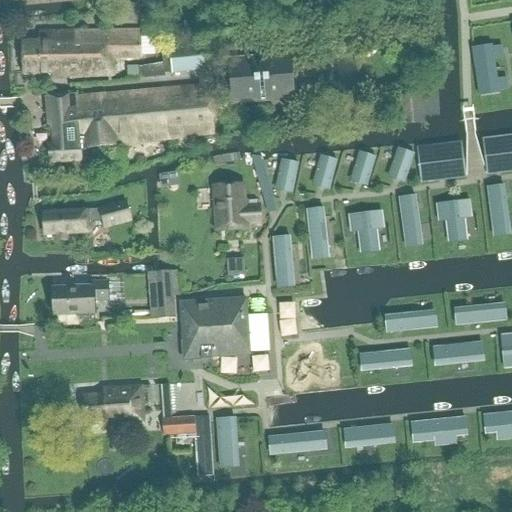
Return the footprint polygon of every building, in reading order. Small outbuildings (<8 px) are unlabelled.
[(162,8),(161,0),(140,0),(141,9),(162,8)] [(115,28),(114,32),(50,33),(51,43),(22,44),(22,75),(51,74),(51,79),(64,78),(113,77),(114,61),(141,60),(140,27),(115,28)] [(492,45),(470,48),(477,97),(499,94),(499,91),(509,90),(507,78),(497,79),(495,59),(504,58),(502,46),(493,47),(492,45)] [(173,72),(202,70),(201,47),(171,50),(173,72)] [(253,59),(229,61),(233,102),(293,96),(289,56),(265,58),(265,64),(254,65),(253,59)] [(85,150),(172,140),(191,138),(213,136),(207,86),(168,90),(75,98),(75,95),(49,97),(51,116),(53,145),(48,146),(49,163),(79,161),(78,153),(86,153),(85,150)] [(511,136),(482,140),(486,176),(511,172),(511,136)] [(465,178),(461,143),(416,148),(420,184),(465,178)] [(398,147),(387,178),(404,184),(415,154),(398,147)] [(359,152),(349,182),(367,187),(376,157),(359,152)] [(277,211),(262,158),(251,156),(267,214),(277,211)] [(320,156),(311,186),(329,191),(337,161),(320,156)] [(280,159),(274,190),(292,194),(299,163),(280,159)] [(247,230),(247,226),(263,225),(262,208),(256,208),(255,200),(244,201),(243,185),(213,186),(215,232),(247,230)] [(504,185),(486,188),(492,238),(511,236),(504,185)] [(416,196),(398,198),(405,249),(423,246),(416,196)] [(470,200),(436,204),(438,222),(445,221),(448,244),(468,242),(465,219),(472,218),(470,200)] [(90,233),(90,223),(102,221),(104,228),(132,221),(127,201),(99,208),(99,209),(89,211),(42,214),(44,236),(90,233)] [(323,208),(305,210),(311,261),(329,259),(323,208)] [(382,210),(347,215),(349,234),(357,233),(360,254),(380,252),(377,231),(385,230),(382,210)] [(291,236),(272,238),(276,289),(295,287),(291,236)] [(244,277),(243,259),(225,260),(226,277),(244,277)] [(173,272),(147,273),(148,292),(156,292),(156,301),(157,320),(175,318),(174,288),(173,272)] [(94,315),(94,302),(109,302),(108,281),(90,281),(91,287),(51,288),(52,316),(94,315)] [(246,317),(245,300),(180,304),(184,360),(249,355),(247,326),(246,317)] [(505,304),(453,309),(455,327),(506,322),(505,304)] [(435,311),(384,316),(386,334),(437,329),(435,311)] [(265,316),(246,317),(249,355),(268,354),(265,316)] [(511,334),(500,335),(503,371),(511,369),(511,334)] [(482,342),(432,348),(434,368),(485,363),(482,342)] [(410,349),(358,355),(360,373),(412,367),(410,349)] [(143,425),(141,387),(110,389),(107,395),(82,397),(83,423),(104,421),(104,427),(143,425)] [(511,412),(482,415),(484,436),(495,435),(495,443),(511,441),(511,412)] [(195,418),(162,419),(163,437),(196,435),(195,418)] [(235,418),(215,420),(219,470),(239,469),(235,418)] [(465,418),(410,423),(412,445),(433,443),(433,448),(456,446),(456,438),(467,437),(465,418)] [(393,425),(342,430),(344,450),(395,445),(393,425)] [(325,432),(267,437),(269,457),(327,451),(325,432)]
